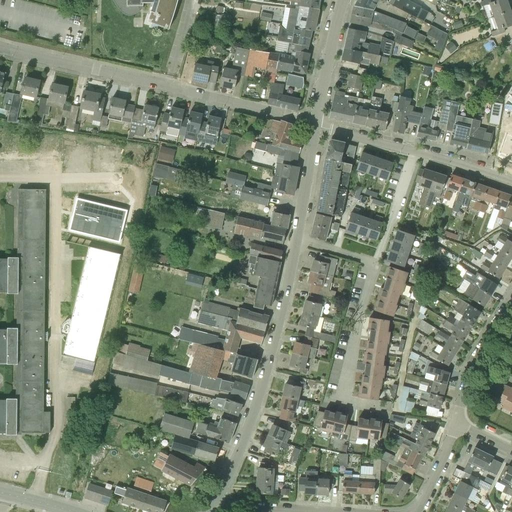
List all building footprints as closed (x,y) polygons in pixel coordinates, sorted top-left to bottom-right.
[(112,0),(113,1),(116,6),(118,9),(122,13),(124,14),(126,15),(128,16),(129,16),(131,16),(133,15),(136,14),(139,12),(140,11),(142,9),(143,9),(143,8),(143,6),(143,3),(153,3),(147,22),(169,30),(172,19),(176,9),(178,0),(112,0)] [(299,7),(318,10),(320,1),(313,0),(284,0),(285,1),(291,2),(290,5),(295,6),(299,7)] [(356,0),(353,6),(373,11),(379,0),(356,0)] [(429,12),(421,8),(405,0),(381,0),(423,22),(429,12)] [(493,17),(510,11),(506,0),(500,0),(494,2),(493,0),(487,0),(480,3),(481,7),(489,4),(493,17)] [(351,15),(372,19),(371,22),(389,26),(388,27),(393,29),(402,33),(405,25),(406,24),(373,11),(353,6),(351,15)] [(299,7),(298,10),(296,28),(311,31),(314,32),(318,10),(299,7)] [(293,35),(310,38),(311,31),(296,28),(298,10),(289,8),(287,26),(286,30),(293,35)] [(490,32),(492,37),(505,32),(503,28),(511,24),(511,17),(510,11),(493,17),(498,30),(490,32)] [(261,20),(270,21),(272,15),(262,13),(261,20)] [(227,24),(231,25),(232,16),(223,15),(221,24),(221,25),(226,26),(227,24)] [(388,27),(389,26),(371,22),(372,19),(351,15),(350,23),(359,25),(392,32),(393,29),(388,27)] [(308,47),(310,38),(293,35),(286,30),(280,24),(277,37),(278,37),(277,41),(289,43),(308,47)] [(405,25),(402,33),(414,39),(415,40),(418,33),(418,32),(405,25)] [(431,26),(426,35),(437,42),(434,50),(441,53),(447,35),(431,26)] [(344,48),(388,58),(389,58),(391,50),(393,42),(381,37),(380,45),(369,43),(369,44),(364,43),(367,32),(348,28),(344,48)] [(415,40),(421,42),(423,43),(426,37),(418,33),(415,40)] [(411,49),(414,42),(395,34),(393,42),(411,49)] [(287,56),(308,60),(309,54),(306,53),(308,47),(289,43),(277,41),(275,53),(287,56)] [(244,76),(249,50),(237,48),(234,58),(232,70),(224,68),(220,87),(234,89),(237,75),(244,76)] [(387,64),(388,58),(344,48),(341,60),(360,64),(360,61),(378,65),(379,62),(387,64)] [(292,72),(303,74),(305,75),(308,60),(287,56),(275,53),(269,52),(269,53),(249,49),(249,50),(244,76),(251,78),(253,67),(265,70),(264,74),(276,76),(276,75),(279,76),(280,70),(292,72)] [(195,64),(192,81),(207,84),(209,79),(216,80),(219,64),(207,61),(206,66),(195,64)] [(363,76),(377,80),(379,72),(358,68),(357,76),(363,77),(363,76)] [(303,88),(304,84),(303,77),(288,74),(286,84),(303,88)] [(349,80),(362,83),(363,77),(357,76),(350,74),(349,80)] [(20,95),(36,98),(40,82),(25,78),(24,86),(22,86),(20,95)] [(347,87),(360,90),(362,83),(349,80),(347,87)] [(376,80),(374,89),(380,90),(382,81),(376,80)] [(298,110),(301,100),(282,96),(284,85),(272,83),(267,104),(276,105),(276,106),(298,110)] [(52,84),(49,100),(64,104),(68,88),(52,84)] [(353,123),(356,106),(358,98),(345,95),(345,94),(335,91),(329,118),(353,123)] [(13,94),(6,92),(3,106),(10,108),(13,94)] [(99,126),(102,116),(105,100),(99,98),(100,96),(84,92),(80,109),(94,112),(92,120),(97,121),(96,125),(99,126)] [(13,94),(10,108),(7,121),(16,123),(22,96),(13,94)] [(385,130),(389,114),(379,111),(381,105),(380,105),(382,99),(378,98),(372,97),(369,109),(365,126),(385,130)] [(40,98),(34,125),(42,126),(44,115),(46,106),(47,99),(40,98)] [(112,98),(108,117),(108,119),(131,124),(132,119),(135,107),(125,105),(126,101),(112,98)] [(396,113),(398,103),(392,101),(389,112),(396,113)] [(405,121),(419,124),(422,114),(412,111),(413,105),(399,102),(398,103),(396,113),(392,131),(402,134),(405,121)] [(488,123),(499,125),(502,105),(492,104),(488,123)] [(79,125),(75,124),(79,107),(71,105),(66,129),(74,131),(74,129),(78,130),(79,125)] [(138,126),(154,130),(159,108),(145,105),(142,121),(132,119),(131,124),(129,134),(136,135),(138,126)] [(353,123),(365,126),(369,109),(356,106),(353,123)] [(436,142),(438,131),(428,128),(434,109),(424,106),(422,114),(419,124),(416,137),(436,142)] [(447,121),(455,123),(459,107),(450,106),(447,121)] [(168,127),(179,129),(182,120),(184,110),(172,107),(169,117),(164,116),(160,131),(167,132),(168,127)] [(186,131),(198,134),(201,124),(203,114),(190,111),(188,122),(182,120),(179,129),(178,135),(185,136),(186,131)] [(106,128),(108,119),(108,117),(102,116),(99,126),(106,128)] [(205,135),(217,138),(221,118),(209,116),(207,126),(201,124),(198,134),(197,139),(204,141),(205,135)] [(488,154),(490,142),(487,142),(488,139),(477,137),(480,121),(472,119),(470,128),(466,149),(488,154)] [(300,154),(302,144),(287,140),(292,125),(281,121),(281,122),(272,120),(269,129),(270,130),(270,132),(276,134),(272,146),(299,153),(300,154)] [(449,145),(466,149),(470,128),(454,125),(449,145)] [(511,135),(506,133),(498,157),(511,161),(511,135)] [(325,160),(352,165),(355,147),(345,143),(332,140),(329,142),(325,160)] [(162,144),(158,157),(173,161),(176,149),(162,144)] [(274,176),(296,182),(298,168),(295,167),(299,153),(272,146),(267,145),(266,152),(283,157),(282,164),(276,163),(274,176)] [(367,174),(373,156),(362,153),(356,170),(367,174)] [(377,177),(383,160),(373,156),(367,174),(377,177)] [(329,214),(341,217),(352,165),(325,160),(316,211),(329,214)] [(383,160),(377,177),(388,181),(394,164),(383,160)] [(169,167),(156,164),(153,176),(166,179),(169,167)] [(424,206),(435,173),(424,170),(423,171),(419,169),(414,184),(418,185),(425,188),(419,205),(424,206)] [(224,180),(238,183),(240,174),(226,171),(224,180)] [(424,206),(431,208),(432,205),(435,196),(439,198),(441,193),(447,177),(435,173),(424,206)] [(451,175),(447,188),(454,190),(459,192),(463,179),(451,175)] [(273,176),(271,186),(272,186),(271,188),(276,191),(294,195),(296,182),(274,176),(273,176)] [(463,179),(459,192),(453,209),(452,211),(457,213),(460,205),(463,197),(464,198),(465,194),(471,196),(475,183),(463,179)] [(270,193),(271,188),(272,186),(271,186),(258,183),(256,189),(270,193)] [(473,209),(478,211),(481,203),(482,200),(487,187),(475,183),(471,196),(470,200),(475,201),(473,209)] [(270,193),(256,189),(243,185),(239,198),(267,205),(270,193)] [(487,187),(482,200),(489,202),(494,204),(499,191),(487,187)] [(0,433),(16,433),(16,432),(44,433),(50,433),(50,412),(44,412),(46,190),(18,190),(17,258),(8,258),(8,259),(0,259),(0,292),(8,293),(8,294),(17,294),(17,328),(7,328),(7,329),(0,329),(0,433)] [(443,199),(449,201),(452,193),(446,191),(443,199)] [(503,219),(504,218),(509,202),(511,196),(499,191),(494,204),(501,206),(495,223),(501,225),(501,223),(503,219)] [(131,212),(81,200),(73,232),(123,244),(131,212)] [(511,217),(511,216),(511,202),(509,202),(504,218),(503,219),(501,223),(508,226),(510,220),(511,217)] [(481,203),(478,211),(485,213),(487,206),(481,203)] [(224,213),(209,210),(208,209),(205,226),(220,229),(224,213)] [(273,212),(270,225),(287,228),(289,215),(273,212)] [(313,225),(329,229),(332,230),(331,234),(342,235),(342,233),(343,233),(346,221),(340,220),(339,224),(334,223),(334,224),(330,223),(332,218),(316,213),(313,225)] [(356,234),(362,216),(351,213),(345,230),(356,234)] [(286,230),(264,225),(264,223),(253,221),(237,216),(234,233),(261,239),(262,236),(284,241),(286,230)] [(362,216),(356,234),(366,237),(372,220),(362,216)] [(372,220),(366,237),(377,241),(383,223),(372,220)] [(310,237),(326,241),(329,229),(313,225),(310,237)] [(393,240),(411,246),(414,236),(397,230),(393,240)] [(436,244),(440,238),(431,235),(430,237),(429,240),(436,244)] [(500,250),(511,257),(511,256),(511,242),(501,235),(497,241),(503,245),(500,250)] [(411,246),(393,240),(390,251),(392,251),(400,254),(407,256),(411,246)] [(62,355),(95,363),(121,251),(88,243),(71,317),(70,315),(66,320),(63,324),(62,326),(61,328),(61,331),(61,334),(67,334),(62,355)] [(249,254),(280,262),(283,252),(251,244),(249,254)] [(505,268),(511,257),(500,250),(497,256),(494,254),(494,253),(487,249),(483,255),(490,259),(491,259),(494,260),(494,261),(505,268)] [(392,251),(390,251),(386,261),(404,267),(407,256),(400,254),(392,251)] [(311,272),(333,277),(337,260),(320,256),(318,262),(314,261),(311,272)] [(264,303),(272,305),(276,284),(278,277),(280,265),(252,259),(249,259),(248,265),(251,266),(249,271),(260,274),(258,280),(256,289),(253,307),(262,309),(264,303)] [(484,262),(481,268),(498,279),(505,268),(494,261),(490,266),(484,262)] [(129,290),(140,292),(145,267),(134,265),(129,290)] [(386,278),(404,283),(408,273),(389,266),(385,278),(386,278)] [(490,296),(497,285),(485,278),(477,273),(475,276),(466,270),(461,278),(471,284),(490,296)] [(311,288),(319,290),(320,287),(323,287),(324,281),(332,282),(333,277),(311,272),(308,283),(312,284),(311,288)] [(231,282),(245,286),(246,281),(232,277),(231,282)] [(399,295),(401,295),(405,284),(404,283),(386,278),(383,288),(399,295)] [(473,300),(484,307),(490,296),(471,284),(463,295),(472,301),(473,300)] [(378,300),(396,305),(399,295),(383,288),(381,288),(377,299),(378,300)] [(321,295),(335,299),(336,292),(322,289),(321,295)] [(303,313),(318,317),(322,304),(316,303),(317,300),(309,298),(308,301),(306,301),(303,313)] [(374,310),(393,317),(397,305),(396,305),(378,300),(374,310)] [(462,316),(474,323),(480,312),(469,305),(463,301),(459,306),(465,311),(462,316)] [(239,311),(230,309),(228,318),(232,319),(232,323),(265,332),(269,317),(240,309),(239,311)] [(240,338),(262,343),(265,332),(232,323),(232,319),(228,318),(201,311),(198,323),(228,330),(225,341),(218,339),(219,337),(181,327),(178,339),(198,344),(236,354),(240,338)] [(305,337),(319,340),(334,344),(336,337),(314,331),(314,329),(315,330),(318,317),(303,313),(300,325),(307,327),(305,337)] [(467,333),(474,323),(462,316),(459,321),(449,315),(446,320),(467,333)] [(370,330),(387,332),(389,320),(369,317),(368,330),(370,330)] [(461,344),(467,333),(446,320),(443,318),(439,324),(453,332),(449,337),(461,344)] [(417,328),(427,334),(432,326),(421,320),(417,328)] [(454,355),(461,344),(449,337),(439,330),(439,331),(436,329),(433,334),(436,336),(446,342),(442,348),(454,355)] [(387,344),(388,344),(390,332),(387,332),(370,330),(369,340),(387,344)] [(293,354),(307,357),(310,347),(316,349),(319,340),(305,337),(303,344),(296,342),(293,354)] [(384,355),(385,355),(387,344),(369,340),(367,340),(366,352),(384,355)] [(127,355),(136,358),(147,361),(150,351),(140,348),(140,347),(136,345),(130,344),(129,346),(127,355)] [(234,361),(234,363),(231,372),(251,378),(252,378),(254,369),(257,359),(236,354),(198,344),(189,373),(192,373),(203,376),(215,380),(216,377),(223,358),(234,361)] [(436,359),(447,366),(454,355),(442,348),(439,353),(433,349),(429,355),(436,359)] [(365,364),(382,365),(384,355),(366,352),(365,351),(363,363),(365,364)] [(420,357),(412,353),(409,359),(417,363),(420,357)] [(299,372),(307,374),(308,369),(305,369),(307,357),(293,354),(290,365),(300,368),(299,372)] [(382,378),(383,378),(385,366),(382,365),(365,364),(364,374),(382,378)] [(177,370),(161,365),(159,376),(174,381),(189,384),(192,373),(189,373),(177,370)] [(433,381),(446,384),(449,372),(428,366),(426,373),(434,376),(433,381)] [(200,387),(203,376),(192,373),(189,384),(200,387)] [(379,389),(380,389),(382,378),(364,374),(363,374),(361,385),(379,389)] [(200,387),(219,391),(222,379),(216,377),(215,380),(203,376),(200,387)] [(430,393),(442,397),(446,384),(433,381),(421,377),(418,390),(430,393)] [(487,392),(500,398),(506,386),(493,379),(487,392)] [(283,396),(298,400),(301,388),(304,389),(305,383),(298,381),(297,386),(286,384),(283,396)] [(231,394),(245,399),(249,387),(235,382),(231,394)] [(358,397),(377,400),(379,389),(361,385),(360,385),(358,397)] [(155,396),(186,403),(188,393),(157,386),(155,396)] [(403,386),(398,405),(400,410),(404,412),(407,412),(411,413),(414,403),(406,401),(408,392),(415,394),(416,389),(403,386)] [(511,387),(511,388),(506,386),(500,398),(498,402),(504,405),(503,407),(511,411),(511,387)] [(426,406),(427,406),(439,409),(442,397),(430,393),(428,398),(421,396),(418,404),(426,406)] [(293,422),(294,417),(295,412),(296,412),(297,407),(303,408),(304,401),(298,400),(283,396),(280,408),(282,409),(279,419),(293,422)] [(237,416),(242,404),(225,398),(225,399),(216,398),(216,400),(212,398),(210,406),(237,416)] [(76,422),(77,403),(62,402),(61,421),(76,422)] [(331,432),(332,431),(337,412),(336,412),(336,413),(325,410),(324,413),(318,411),(316,417),(313,425),(320,427),(320,429),(331,432)] [(337,412),(332,431),(342,434),(341,439),(348,440),(351,425),(346,424),(348,415),(337,412)] [(159,429),(189,438),(194,422),(164,413),(159,429)] [(391,415),(389,420),(403,423),(405,417),(391,415)] [(195,432),(229,443),(236,423),(221,417),(219,422),(215,421),(214,424),(209,422),(208,424),(199,422),(195,432)] [(367,439),(368,438),(369,420),(358,418),(357,426),(351,425),(348,440),(356,441),(356,438),(367,439)] [(379,438),(385,439),(388,424),(381,423),(382,420),(370,419),(369,420),(368,438),(379,440),(379,438)] [(417,439),(429,445),(435,433),(423,427),(424,426),(415,422),(412,429),(413,429),(410,435),(417,439)] [(268,436),(282,442),(286,443),(291,432),(287,431),(289,427),(281,424),(280,427),(273,425),(268,436)] [(405,448),(422,455),(423,456),(429,445),(417,439),(414,445),(391,434),(389,440),(401,445),(401,446),(405,448)] [(194,454),(215,459),(215,460),(219,448),(175,435),(171,449),(194,455),(194,454)] [(264,451),(271,454),(273,451),(277,453),(282,442),(268,436),(264,446),(266,447),(264,451)] [(402,468),(401,470),(412,475),(422,455),(405,448),(396,466),(402,468)] [(474,465),(495,476),(502,461),(474,448),(463,472),(465,473),(470,475),(474,465)] [(205,468),(206,468),(195,464),(194,466),(169,454),(169,455),(162,452),(154,466),(162,470),(162,469),(191,485),(202,472),(204,473),(207,470),(205,468)] [(339,465),(347,466),(348,454),(339,454),(339,465)] [(394,467),(396,462),(382,456),(381,460),(394,467)] [(298,459),(291,457),(289,463),(295,466),(298,459)] [(373,471),(380,472),(381,460),(373,458),(373,471)] [(257,480),(273,481),(278,481),(278,475),(274,475),(274,468),(268,468),(269,463),(261,463),(260,468),(258,468),(257,480)] [(502,492),(507,494),(511,483),(511,467),(509,466),(503,479),(499,485),(504,487),(502,492)] [(455,493),(467,499),(472,501),(479,487),(488,491),(491,486),(470,475),(465,473),(463,472),(455,468),(452,474),(462,479),(461,481),(460,481),(455,493)] [(342,492),(358,493),(359,475),(343,474),(343,480),(342,492)] [(359,475),(358,493),(374,494),(375,475),(360,474),(359,475)] [(137,477),(133,488),(150,494),(154,482),(137,477)] [(304,493),(316,494),(317,479),(305,478),(299,478),(298,490),(304,491),(304,493)] [(317,479),(316,494),(328,495),(328,487),(333,488),(333,480),(317,479)] [(392,493),(401,499),(410,485),(400,479),(395,486),(385,485),(384,492),(392,493)] [(256,493),(273,494),(273,481),(257,480),(256,493)] [(97,486),(89,483),(85,497),(93,500),(97,486)] [(123,502),(142,509),(147,494),(128,487),(127,489),(117,485),(115,492),(125,495),(123,502)] [(104,488),(97,486),(93,500),(100,502),(104,488)] [(112,491),(104,488),(100,502),(107,505),(112,491)] [(474,511),(475,511),(464,506),(467,499),(455,493),(449,504),(465,511),(474,511)] [(147,494),(142,509),(152,511),(161,511),(166,500),(147,494)]
